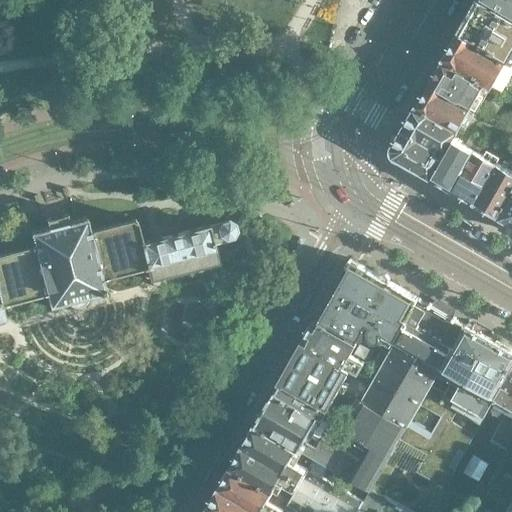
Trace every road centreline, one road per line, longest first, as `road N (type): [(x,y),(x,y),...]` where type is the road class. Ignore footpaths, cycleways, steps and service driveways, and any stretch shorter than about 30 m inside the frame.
road 1 (residential): [(178,511),(349,207)]
road 2 (tertiary): [(393,0),(321,128),(329,184),(349,207)]
road 3 (tertiary): [(349,207),(511,301)]
road 4 (tertiary): [(511,265),(376,188),(367,158)]
road 5 (tertiary): [(367,158),(374,116),(443,0)]
